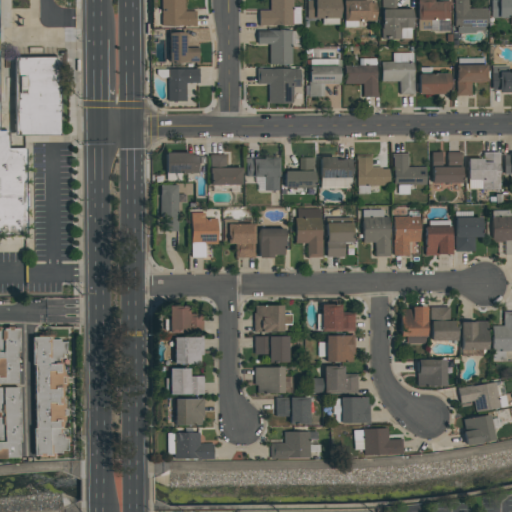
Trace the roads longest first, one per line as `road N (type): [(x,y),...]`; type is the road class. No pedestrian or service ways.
road 1 (residential): [(131,131),(511,125)]
road 2 (primary): [(136,511),(131,131)]
road 3 (primary): [(97,132),(103,511)]
road 4 (residential): [(135,291),(484,286)]
road 5 (residential): [(380,290),(388,391),(426,423)]
road 6 (residential): [(25,315),(27,457)]
road 7 (residential): [(226,293),(230,399),(242,426)]
road 8 (primary): [(131,131),(129,0)]
road 9 (residential): [(229,0),(229,127)]
